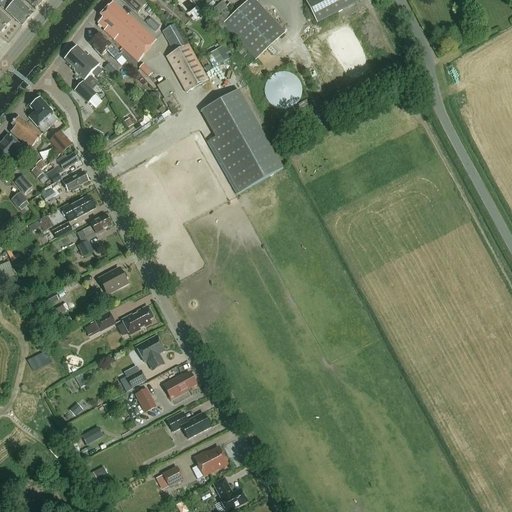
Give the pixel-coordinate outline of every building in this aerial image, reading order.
[(23,0),(36,11),(45,0),(23,0)] [(122,0),(138,14),(146,6),(140,0),(122,0)] [(285,34),(253,0),(249,0),(237,12),(230,4),(227,7),(222,2),(211,12),(216,17),(212,21),(222,32),(225,29),(255,61),(285,34)] [(316,25),(360,2),(361,1),(360,0),(310,0),(305,3),(316,25)] [(22,27),(33,15),(17,1),(11,7),(6,3),(1,9),(22,27)] [(103,19),(97,25),(105,31),(104,32),(137,62),(156,42),(128,16),(127,17),(112,3),(100,17),(103,19)] [(198,19),(205,15),(201,9),(194,14),(198,19)] [(0,35),(11,24),(0,14),(0,35)] [(168,24),(171,19),(166,16),(163,21),(168,24)] [(186,94),(209,82),(176,25),(162,33),(174,54),(166,59),(186,94)] [(116,63),(121,58),(98,34),(89,44),(96,51),(95,52),(101,58),(106,52),(116,63)] [(220,48),(225,45),(222,39),(217,42),(220,48)] [(232,56),(225,46),(216,51),(223,61),(232,56)] [(248,55),(241,48),(237,52),(244,59),(248,55)] [(77,49),(71,55),(92,74),(93,73),(96,76),(99,72),(96,70),(99,66),(88,56),(87,58),(77,49)] [(71,55),(65,61),(75,71),(74,73),(84,82),(74,92),(87,105),(96,96),(92,92),(99,85),(90,77),(92,74),(71,55)] [(109,65),(104,70),(113,78),(117,74),(109,65)] [(153,74),(144,65),(139,69),(148,78),(153,74)] [(216,70),(222,81),(230,76),(225,66),(216,70)] [(269,76),(272,109),(304,107),(302,73),(269,76)] [(168,98),(178,92),(170,80),(160,86),(168,98)] [(238,91),(201,112),(215,138),(245,192),(283,171),(238,91)] [(43,135),(58,121),(52,114),(52,112),(50,109),(48,109),(40,100),(30,108),(35,114),(29,119),(43,135)] [(177,112),(175,107),(169,110),(172,115),(177,112)] [(29,152),(42,137),(18,118),(11,126),(15,129),(10,134),(23,144),(22,146),(29,152)] [(98,143),(102,136),(93,131),(89,138),(98,143)] [(61,156),(70,147),(65,141),(66,140),(60,133),(49,142),(61,156)] [(0,156),(10,167),(24,152),(8,136),(0,145),(0,156)] [(60,167),(54,170),(58,176),(78,163),(73,155),(64,161),(63,159),(57,162),(60,167)] [(37,166),(42,171),(47,167),(43,162),(37,166)] [(37,168),(31,173),(37,180),(43,174),(37,168)] [(78,187),(88,182),(84,174),(63,185),(67,193),(71,191),(72,194),(80,190),(78,187)] [(61,181),(58,176),(50,180),(54,185),(61,181)] [(23,196),(32,189),(23,178),(14,185),(23,196)] [(12,202),(18,209),(27,202),(21,194),(12,202)] [(77,220),(95,210),(89,197),(63,211),(63,212),(62,214),(64,217),(66,217),(69,223),(76,219),(77,220)] [(31,226),(34,232),(43,227),(46,232),(56,227),(50,216),(31,226)] [(93,253),(86,240),(96,234),(97,237),(105,233),(104,231),(111,227),(106,217),(90,225),(92,227),(78,235),(83,245),(77,248),(83,259),(93,253)] [(69,224),(53,233),(57,240),(73,232),(69,224)] [(17,243),(4,239),(2,246),(14,250),(17,243)] [(22,275),(33,269),(28,261),(17,267),(22,275)] [(127,285),(119,271),(100,281),(107,295),(127,285)] [(44,299),(46,303),(48,307),(58,301),(54,294),(44,299)] [(63,307),(47,315),(50,320),(66,312),(63,307)] [(149,322),(153,320),(147,308),(137,313),(137,315),(133,317),(132,316),(121,322),(123,325),(116,329),(120,338),(128,334),(130,337),(140,331),(140,330),(144,328),(145,329),(151,325),(149,322)] [(89,339),(100,333),(116,324),(111,313),(94,322),(95,325),(84,330),(89,339)] [(159,356),(164,353),(156,338),(136,349),(144,364),(147,362),(152,372),(165,366),(159,356)] [(58,347),(68,350),(70,342),(60,339),(58,347)] [(131,389),(146,381),(141,372),(126,380),(131,389)] [(189,390),(195,386),(189,375),(183,378),(182,377),(164,387),(171,401),(189,391),(189,390)] [(144,415),(156,408),(146,390),(135,397),(144,415)] [(77,405),(69,412),(75,418),(83,411),(77,405)] [(211,429),(203,415),(187,423),(182,414),(167,422),(173,434),(182,429),(188,441),(211,429)] [(98,428),(82,436),(87,447),(103,438),(98,428)] [(227,466),(219,450),(206,456),(205,454),(194,460),(204,478),(227,466)] [(169,489),(184,482),(177,468),(162,476),(169,489)] [(102,477),(99,471),(94,474),(93,474),(97,480),(102,477)] [(224,480),(213,486),(221,501),(219,502),(224,511),(231,511),(247,504),(245,500),(246,498),(244,495),(242,495),(240,491),(232,495),(224,480)]
